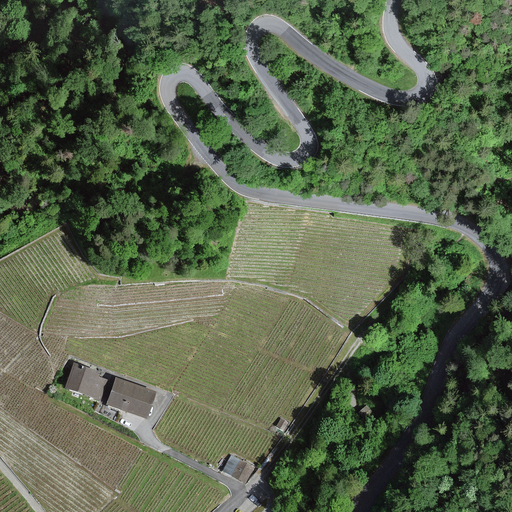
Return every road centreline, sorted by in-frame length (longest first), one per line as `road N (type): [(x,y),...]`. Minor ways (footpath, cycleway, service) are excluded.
road 1 (tertiary): [(395,0),(393,35),(428,79),(427,91),(414,98),(352,78),(278,26),(255,32),(258,63),(307,133),(306,152),(294,159),(258,146),(193,78),(174,75),(168,85),(190,130),(240,185),(438,216),(493,249),(494,286),(453,341),(414,432),(359,511)]
road 2 (track): [(496,278),(509,301),(473,352),(448,472),(423,511)]
road 3 (track): [(359,340),(303,433),(244,494)]
